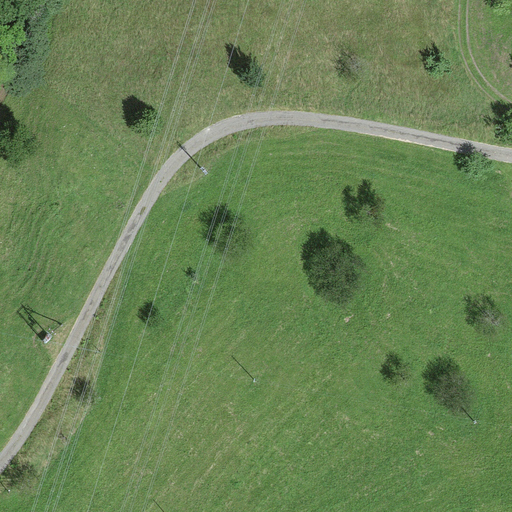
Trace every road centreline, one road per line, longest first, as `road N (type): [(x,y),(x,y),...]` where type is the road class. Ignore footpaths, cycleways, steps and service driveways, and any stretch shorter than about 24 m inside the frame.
road 1 (track): [(0,468),(155,189),(201,140),(245,121),(317,119),(511,155)]
road 2 (track): [(511,105),(486,85),(466,53),(464,0)]
